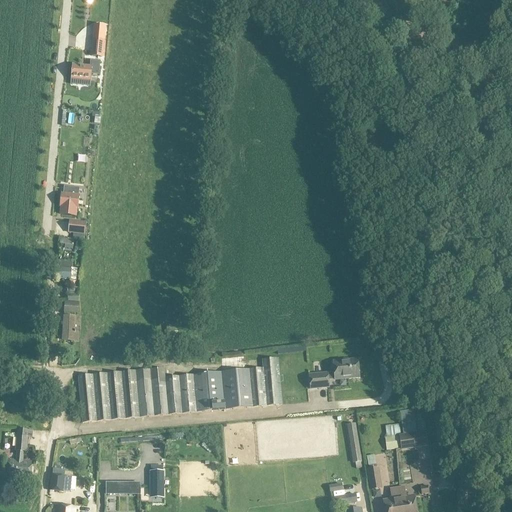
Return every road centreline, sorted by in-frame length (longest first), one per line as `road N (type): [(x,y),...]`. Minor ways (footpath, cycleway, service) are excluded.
road 1 (unclassified): [(463,511),(462,442),(423,204),(384,35),(367,0)]
road 2 (track): [(438,319),(413,317),(387,339),(384,397),(343,405)]
